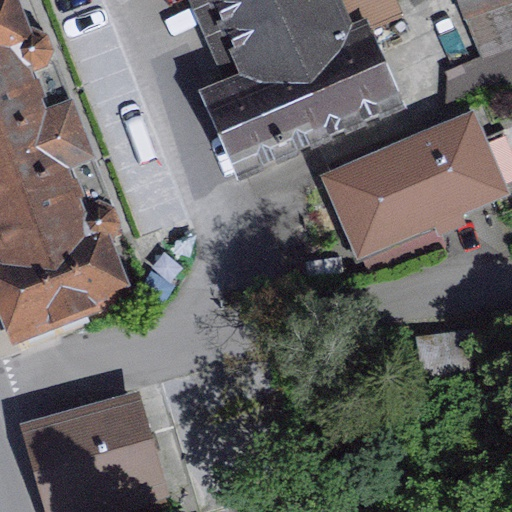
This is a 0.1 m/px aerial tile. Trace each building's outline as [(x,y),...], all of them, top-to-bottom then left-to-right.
[(9,0),(0,0),(0,254),(1,258),(0,259),(0,295),(16,337),(124,295),(104,242),(121,235),(41,28),(23,35),(9,0)] [(391,0),(218,0),(254,81),(213,99),(244,169),(392,104),(361,36),(400,19),(391,0)] [(511,0),(466,0),(474,46),(511,40),(511,0)] [(428,142),(335,183),(373,271),(446,246),(440,230),(461,220),(456,208),(494,191),(504,212),(511,208),(511,126),(495,134),(480,98),(444,113),(456,142),(484,131),(487,137),(436,160),(428,142)] [(135,405),(36,435),(58,511),(142,511),(165,503),(135,405)]
